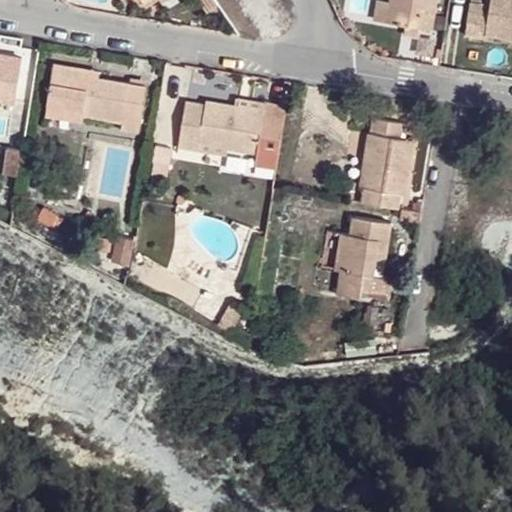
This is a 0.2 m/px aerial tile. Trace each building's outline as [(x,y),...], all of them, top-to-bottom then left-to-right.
[(389,23),(393,1),(383,0),(377,0),(374,20),(389,23)] [(392,0),(393,1),(389,23),(408,25),(419,27),(430,29),(434,0),(392,0)] [(511,0),(491,0),(490,7),(471,3),(465,41),(484,44),(485,36),(511,40),(511,0)] [(419,27),(408,25),(406,36),(418,38),(419,27)] [(0,98),(16,101),(21,59),(0,55),(0,98)] [(54,64),(47,106),(84,112),(84,116),(123,122),(123,128),(140,130),(147,86),(99,78),(98,84),(89,83),(91,70),(54,64)] [(100,71),(91,70),(89,83),(98,84),(99,78),(100,71)] [(277,167),(287,103),(268,100),(267,105),(266,111),(240,106),(207,100),(207,103),(187,100),(180,147),(199,150),(201,143),(260,153),(260,164),(277,167)] [(241,101),(240,106),(266,111),(267,105),(241,101)] [(84,112),(47,106),(46,116),(83,122),(84,116),(84,112)] [(364,188),(362,202),(398,208),(400,193),(403,192),(412,139),(400,137),(403,123),(371,118),(361,187),(364,188)] [(20,177),(24,150),(7,148),(3,174),(20,177)] [(167,159),(155,157),(153,176),(163,177),(167,159)] [(40,208),(35,221),(54,228),(59,215),(40,208)] [(381,248),(386,250),(391,222),(353,217),(351,235),(343,233),(337,269),(341,270),(337,294),(361,298),(362,289),(389,294),(392,277),(376,275),(378,258),(381,248)] [(135,243),(118,238),(111,264),(128,269),(135,243)] [(227,278),(235,283),(237,282),(241,283),(245,280),(258,257),(251,255),(247,254),(241,254),(237,257),(230,269),(227,275),(227,278)]
